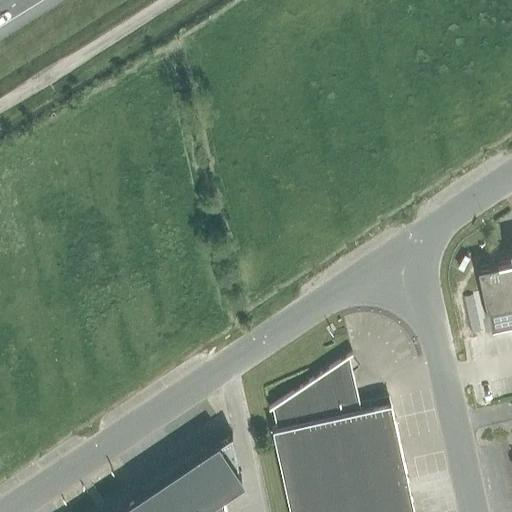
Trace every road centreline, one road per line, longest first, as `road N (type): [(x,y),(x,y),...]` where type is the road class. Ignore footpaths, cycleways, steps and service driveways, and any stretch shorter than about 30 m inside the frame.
road 1 (unclassified): [(15,511),(414,241)]
road 2 (unclassified): [(473,511),(414,241)]
road 3 (unclassified): [(0,108),(166,0)]
